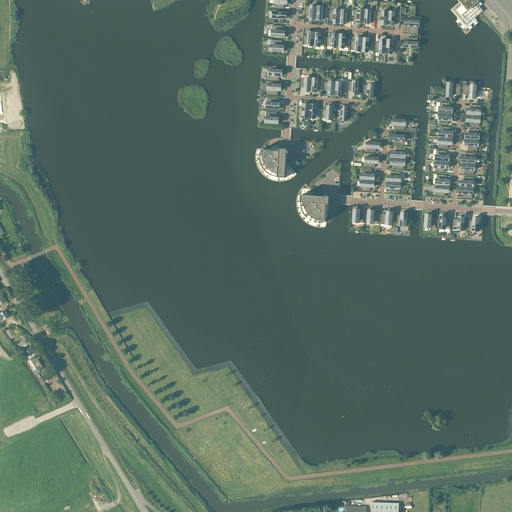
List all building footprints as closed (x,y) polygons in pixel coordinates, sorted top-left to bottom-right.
[(287,4),(286,0),(273,0),(273,3),(274,3),(273,8),(284,9),(284,4),(287,4)] [(474,18),(482,11),(478,7),(481,4),(478,0),(477,1),(476,0),(458,0),(460,2),(452,10),(459,18),(458,19),(466,28),(476,20),(474,18)] [(511,0),(493,0),(500,8),(511,22),(511,0)] [(316,19),(316,8),(315,8),(315,6),(310,6),(306,6),(305,16),(310,16),(309,19),(314,20),(314,19),(316,19)] [(316,8),(316,19),(317,19),(317,20),(322,20),(322,17),(326,17),(327,8),(323,7),(318,6),(318,8),(316,8)] [(339,22),(340,12),(339,12),(339,10),(334,9),(334,10),(330,10),(329,19),(333,20),(333,23),(338,23),(338,22),(339,22)] [(363,22),(364,11),(363,11),(363,10),(358,9),(358,10),(354,10),(353,19),(357,19),(357,23),(362,23),(362,22),(363,22)] [(340,12),(339,22),(341,22),(341,24),(346,24),(346,21),(350,21),(351,11),(346,11),(346,10),(342,10),(341,12),(340,12)] [(364,11),(363,22),(365,22),(365,23),(370,24),(370,20),(374,21),(375,11),(371,11),(371,10),(366,10),(365,12),(364,11)] [(387,24),(388,13),(387,13),(387,11),(382,11),(382,12),(378,11),(377,21),(381,21),(381,24),(386,25),(386,24),(387,24)] [(388,13),(387,24),(389,24),(389,25),(394,25),(394,22),(398,22),(399,13),(394,12),(395,12),(390,11),(389,13),(388,13)] [(286,19),(286,13),(272,12),(272,18),(273,18),(272,23),(283,24),(283,19),(286,19)] [(408,34),(418,35),(418,26),(419,26),(419,21),(417,21),(418,20),(407,19),(407,21),(406,20),(405,25),(409,26),(408,34)] [(282,31),(283,26),(272,25),(272,31),(271,30),(271,36),(284,37),(285,31),(282,31)] [(314,45),(315,34),(313,34),(313,33),(308,32),(308,36),(304,35),(303,45),(307,45),(307,46),(312,46),(313,44),(314,45)] [(315,34),(314,45),(315,45),(315,46),(320,47),(320,46),(324,46),(325,37),(321,36),(321,33),(316,33),(316,34),(315,34)] [(338,46),(338,36),(337,35),(337,34),(332,34),(332,37),(328,37),(327,47),(331,47),(331,48),(336,48),(336,46),(338,46)] [(338,36),(338,46),(339,46),(339,48),(344,48),(348,48),(349,39),(344,38),(345,35),(340,35),(340,36),(338,36)] [(361,50),(362,39),(361,39),(361,38),(356,38),(356,41),(351,41),(351,50),(355,51),(360,52),(360,50),(361,50)] [(362,39),(361,50),(363,50),(363,52),(368,52),(372,52),(373,42),(368,42),(369,39),(364,38),(364,39),(362,39)] [(417,43),(417,38),(408,38),(407,42),(404,42),(404,47),(405,47),(405,48),(416,49),(416,48),(417,48),(418,43),(417,43)] [(385,52),(386,41),(385,41),(385,40),(380,39),(380,43),(375,42),(375,52),(379,52),(379,53),(384,53),(384,52),(385,52)] [(281,46),(282,41),(271,40),(271,45),(270,45),(270,51),(283,52),(284,46),(281,46)] [(386,41),(385,52),(387,52),(387,54),(392,54),(392,53),(396,54),(397,44),(392,44),(392,40),(388,40),(387,41),(386,41)] [(282,76),(282,70),(268,69),(268,75),(269,75),(268,80),(279,81),(279,76),(282,76)] [(310,90),(311,80),(310,80),(310,78),(305,78),(301,78),(300,88),(304,88),(304,91),(309,91),(309,90),(310,90)] [(311,80),(310,90),(312,91),(312,92),(317,92),(317,89),(321,89),(322,79),(318,79),(318,78),(313,78),(312,80),(311,80)] [(334,94),(335,84),(334,83),(334,82),(329,81),(329,82),(324,82),(324,91),(328,92),(328,95),(333,95),(333,94),(334,94)] [(358,83),(358,81),(353,81),(353,82),(348,81),(348,91),(352,91),(352,95),(357,95),(357,94),(358,94),(359,83),(358,83)] [(335,84),(334,94),(336,94),(335,95),(340,96),(341,92),(345,93),(346,83),(341,83),(341,82),(336,82),(336,84),(335,84)] [(460,94),(461,84),(452,84),(452,83),(447,83),(447,85),(446,85),(445,95),(446,95),(446,96),(451,97),(452,93),(460,94)] [(281,91),(281,85),(267,84),(267,90),(268,90),(267,95),(278,96),(278,91),(281,91)] [(373,86),(373,84),(368,84),(368,85),(364,84),(363,94),(368,94),(367,98),(372,98),(372,97),(374,97),(375,86),(373,86)] [(476,87),(476,85),(471,85),(462,85),(462,94),(470,95),(470,98),(475,98),(475,97),(476,97),(477,87),(476,87)] [(277,103),(277,98),(267,97),(267,102),(266,102),(266,108),(279,109),(280,103),(277,103)] [(440,113),(451,114),(451,113),(452,113),(452,108),(449,108),(449,103),(440,103),(439,107),(438,112),(440,112),(440,113)] [(309,116),(309,106),(308,106),(308,105),(303,104),(303,107),(298,107),(298,117),(302,117),(302,118),(307,118),(307,116),(309,116)] [(309,106),(309,116),(310,116),(310,118),(315,119),(315,118),(319,118),(320,109),(315,108),(316,105),(311,105),(311,106),(309,106)] [(468,115),(479,116),(479,115),(480,115),(481,110),(480,110),(480,105),(471,105),(471,109),(467,109),(467,114),(468,114),(468,115)] [(333,118),(334,107),(332,107),(332,106),(327,106),(327,109),(322,109),(322,118),(326,119),(331,120),(331,118),(333,118)] [(348,119),(348,108),(347,108),(347,107),(342,107),(342,110),(337,110),(337,120),(341,120),(346,121),(346,119),(348,119)] [(276,118),(276,113),(266,112),(266,117),(265,117),(265,123),(278,124),(279,118),(276,118)] [(451,115),(451,114),(440,113),(440,115),(438,115),(438,119),(438,120),(438,124),(448,125),(448,120),(451,120),(452,115),(451,115)] [(478,117),(479,116),(468,115),(468,117),(467,117),(466,121),(470,122),(469,126),(479,127),(479,122),(480,122),(480,118),(478,117)] [(404,121),(404,119),(394,118),(393,120),(392,120),(392,125),(395,125),(395,129),(405,130),(405,126),(406,126),(406,121),(404,121)] [(440,137),(451,138),(451,137),(452,137),(453,132),(449,132),(450,127),(440,127),(440,131),(439,131),(439,136),(440,136),(440,137)] [(466,139),(477,140),(477,139),(479,139),(479,134),(478,134),(479,129),(469,129),(469,133),(466,133),(465,138),(466,138),(466,139)] [(403,136),(403,135),(392,134),(392,135),(391,135),(391,140),(394,140),(394,145),(403,146),(404,141),(405,136),(403,136)] [(451,140),(451,138),(440,137),(440,139),(439,139),(438,144),(439,144),(438,148),(448,149),(448,144),(452,145),(452,140),(451,140)] [(477,141),(477,140),(466,139),(466,141),(465,140),(465,145),(468,146),(468,150),(477,151),(478,146),(479,141),(477,141)] [(379,143),(379,142),(368,141),(368,143),(366,142),(366,147),(366,152),(376,153),(376,148),(379,148),(380,143),(379,143)] [(393,158),(403,159),(403,158),(405,158),(406,153),(405,153),(405,148),(396,148),(395,152),(392,152),(392,157),(393,157),(393,158)] [(287,149),(287,151),(280,150),(280,149),(280,150),(262,149),(262,150),(264,150),(263,156),(260,156),(260,158),(260,161),(261,163),(262,165),(264,164),(267,168),(265,170),(267,168),(271,172),(269,174),(271,175),(274,176),(276,176),(277,176),(277,177),(278,177),(279,175),(285,175),(285,178),(287,149)] [(437,161),(447,162),(447,161),(449,161),(449,156),(446,156),(446,151),(436,150),(436,155),(435,155),(435,160),(437,160),(437,161)] [(462,163),(473,164),(473,163),(475,163),(475,158),(475,153),(465,153),(465,157),(462,157),(461,162),(463,162),(462,163)] [(377,158),(378,157),(367,156),(367,157),(365,157),(365,162),(365,167),(375,168),(375,163),(378,163),(379,158),(377,158)] [(403,160),(403,159),(393,158),(393,159),(391,159),(391,164),(394,164),(394,169),(404,170),(404,165),(405,165),(405,160),(403,160)] [(447,163),(447,162),(437,161),(437,163),(435,162),(434,167),(435,167),(435,172),(444,173),(445,168),(448,168),(448,163),(447,163)] [(473,165),(473,164),(462,163),(462,164),(461,164),(461,169),(464,169),(464,174),(474,175),(474,170),(475,170),(475,165),(473,165)] [(362,180),(373,181),(373,180),(374,180),(374,175),(371,174),(371,170),(362,169),(361,174),(360,179),(362,179),(362,180)] [(388,182),(399,183),(399,181),(401,181),(401,176),(400,176),(401,172),(391,171),(391,176),(387,176),(387,180),(388,181),(388,182)] [(437,185),(448,186),(448,185),(449,185),(449,180),(446,180),(446,175),(437,175),(436,179),(435,184),(437,184),(437,185)] [(461,187),(471,188),(472,187),(473,187),(474,182),(473,182),(473,177),(464,176),(463,181),(460,181),(460,186),(461,186),(461,187)] [(373,182),(373,181),(362,180),(362,181),(360,181),(360,186),(361,186),(360,191),(370,191),(370,187),(373,187),(374,182),(373,182)] [(399,184),(399,183),(388,182),(388,183),(387,183),(386,188),(390,188),(389,193),(399,193),(399,189),(400,189),(400,184),(399,184)] [(448,187),(448,186),(437,185),(437,187),(435,186),(435,191),(435,196),(445,197),(445,192),(448,192),(449,187),(448,187)] [(471,189),(471,188),(461,187),(461,188),(460,188),(459,193),(463,193),(462,198),(472,199),(472,194),(473,194),(473,189),(471,189)] [(329,197),(301,195),(304,196),(303,202),(301,202),(300,202),(301,202),(301,203),(301,204),(301,207),(302,209),(303,211),(304,210),(308,214),(306,216),(308,214),(312,218),(310,220),(312,221),(314,222),(317,222),(319,223),(320,220),(326,220),(326,222),(325,222),(326,222),(327,204),(329,204),(328,204),(328,197),(329,197)] [(364,223),(364,213),(359,212),(359,210),(354,209),(353,223),(358,223),(364,223)] [(378,224),(379,214),(374,213),(374,211),(368,210),(367,224),(373,224),(378,224)] [(391,226),(392,212),(387,212),(386,214),(381,214),(380,224),(386,225),(391,226)] [(406,227),(407,213),(401,213),(401,215),(396,215),(395,225),(400,226),(406,227)] [(435,228),(436,218),(431,217),(431,215),(425,214),(424,228),(430,228),(435,228)] [(450,229),(451,219),(446,218),(446,216),(440,216),(439,229),(445,229),(450,229)] [(463,231),(464,217),(458,217),(458,219),(453,219),(452,229),(457,230),(463,231)] [(478,232),(479,218),(473,218),(473,220),(468,220),(467,230),(472,231),(478,232)] [(5,310),(0,313),(0,315),(3,320),(9,317),(5,310)] [(44,365),(39,357),(35,359),(34,358),(30,360),(36,370),(37,369),(38,371),(39,370),(40,372),(44,369),(42,366),(44,365)] [(378,503),(377,511),(398,511),(399,503),(378,503)]
